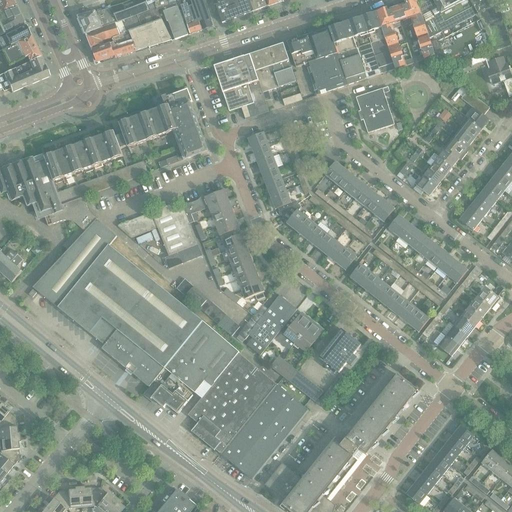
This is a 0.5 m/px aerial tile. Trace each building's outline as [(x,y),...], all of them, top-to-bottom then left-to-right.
[(0,0),(0,12),(16,6),(13,0),(0,0)] [(137,0),(123,6),(79,18),(86,36),(115,24),(150,11),(156,8),(156,6),(156,5),(154,0),(137,0)] [(157,5),(156,5),(156,6),(156,8),(157,11),(158,11),(163,9),(164,12),(163,12),(167,22),(168,22),(175,40),(188,36),(178,7),(177,4),(172,6),(171,7),(169,3),(171,2),(170,0),(162,0),(156,2),(157,5)] [(179,0),(180,1),(186,0),(192,19),(193,18),(195,24),(198,33),(202,31),(213,27),(203,0),(179,0)] [(186,0),(180,1),(182,6),(181,6),(191,35),(198,33),(195,24),(193,18),(192,19),(186,0)] [(215,0),(218,5),(215,6),(222,24),(253,13),(248,0),(215,0)] [(248,0),(253,13),(267,7),(267,6),(264,0),(248,0)] [(404,8),(399,10),(405,26),(412,23),(422,56),(415,58),(417,63),(435,57),(429,39),(423,21),(416,0),(405,4),(406,5),(404,6),(404,8)] [(425,20),(423,21),(429,39),(477,14),(494,52),(511,46),(511,45),(510,41),(505,27),(503,22),(504,22),(504,21),(501,14),(500,14),(496,5),(496,4),(494,0),(432,0),(436,5),(429,9),(431,12),(432,14),(433,16),(425,20)] [(15,6),(16,6),(0,12),(0,14),(3,20),(0,21),(0,23),(1,25),(0,25),(0,36),(24,24),(15,6)] [(150,11),(115,24),(120,36),(124,34),(124,33),(129,31),(129,32),(133,42),(136,52),(149,48),(149,49),(172,41),(162,20),(158,11),(157,11),(156,8),(150,11)] [(387,10),(377,13),(395,70),(413,64),(412,59),(405,62),(394,30),(401,27),(396,11),(391,12),(388,11),(387,10)] [(398,10),(396,11),(401,27),(403,26),(405,26),(399,10),(398,10)] [(377,13),(348,23),(367,79),(395,70),(377,13)] [(348,23),(329,29),(348,86),(367,79),(348,23)] [(115,24),(86,36),(92,52),(114,44),(112,39),(120,36),(115,24)] [(0,51),(1,51),(30,36),(25,26),(2,37),(2,38),(0,39),(0,51)] [(114,44),(92,52),(96,63),(115,57),(115,59),(136,52),(133,42),(129,32),(129,31),(124,33),(124,34),(120,36),(112,39),(114,44)] [(27,57),(30,62),(40,57),(30,36),(1,51),(8,66),(27,57)] [(283,44),(270,49),(276,66),(272,67),(274,75),(278,88),(296,82),(292,69),(289,61),(283,44)] [(270,49),(250,55),(250,57),(258,82),(265,102),(271,100),(268,92),(278,88),(274,75),(272,67),(276,66),(270,49)] [(471,67),(489,60),(487,54),(469,61),(471,67)] [(244,58),(214,67),(223,94),(229,112),(242,108),(246,120),(269,112),(267,108),(266,106),(265,102),(258,82),(250,57),(250,55),(244,58)] [(41,59),(40,57),(30,62),(0,76),(0,90),(2,90),(3,92),(10,89),(11,93),(49,78),(41,59)] [(509,98),(511,97),(511,69),(509,70),(507,64),(505,65),(503,58),(489,63),(491,70),(487,71),(490,81),(490,83),(491,83),(492,85),(503,81),(509,98)] [(453,69),(456,76),(465,73),(462,65),(453,69)] [(368,134),(395,125),(383,89),(356,98),(361,112),(359,112),(358,112),(361,122),(362,122),(362,121),(363,121),(368,134)] [(119,124),(123,135),(127,147),(128,149),(173,133),(182,157),(177,159),(177,157),(159,163),(161,169),(208,152),(190,104),(192,103),(188,90),(166,98),(169,106),(119,124)] [(472,108),(465,117),(482,131),(490,121),(484,117),(490,109),(468,92),(462,100),(472,108)] [(452,100),(455,102),(460,96),(457,93),(452,100)] [(284,107),(303,101),(301,94),(282,100),(284,107)] [(271,100),(265,102),(266,106),(267,108),(273,106),(273,103),(271,100)] [(446,110),(442,114),(449,120),(452,115),(446,110)] [(446,122),(449,120),(442,114),(440,117),(446,122)] [(465,117),(458,127),(475,140),(482,131),(465,117)] [(437,126),(430,135),(434,138),(441,129),(437,126)] [(458,127),(450,136),(467,149),(475,140),(458,127)] [(279,131),(283,140),(288,138),(284,129),(279,131)] [(114,133),(45,158),(54,183),(123,157),(120,150),(127,147),(123,135),(116,138),(114,133)] [(248,140),(253,152),(269,145),(265,134),(248,140)] [(430,144),(434,138),(430,135),(426,141),(430,144)] [(443,145),(446,148),(460,159),(467,149),(450,136),(443,145)] [(283,140),(287,151),(292,149),(288,138),(283,140)] [(253,152),(257,163),(274,156),(269,145),(253,152)] [(420,148),(415,154),(419,157),(424,151),(420,148)] [(446,148),(439,158),(452,168),(460,159),(446,148)] [(287,151),(292,163),(297,161),(292,149),(287,151)] [(415,163),(419,157),(415,154),(410,159),(415,163)] [(322,174),(331,163),(320,155),(311,166),(322,174)] [(257,163),(262,175),(278,168),(274,156),(257,163)] [(439,158),(431,167),(445,178),(452,168),(439,158)] [(292,163),(297,174),(301,172),(297,161),(292,163)] [(143,162),(135,165),(139,177),(148,174),(143,162)] [(325,176),(335,184),(346,171),(336,163),(325,176)] [(511,167),(506,163),(499,172),(511,182),(511,167)] [(405,178),(413,168),(407,164),(399,173),(405,178)] [(135,165),(127,168),(131,180),(139,177),(135,165)] [(431,167),(424,177),(437,187),(445,178),(431,167)] [(127,168),(119,171),(123,183),(131,180),(127,168)] [(262,175),(267,186),(283,180),(278,168),(262,175)] [(119,171),(111,174),(115,186),(123,183),(119,171)] [(335,184),(345,192),(356,179),(346,171),(335,184)] [(297,174),(301,186),(306,184),(301,172),(297,174)] [(511,182),(499,172),(491,182),(504,193),(511,183),(511,182)] [(103,177),(102,177),(106,190),(115,186),(111,174),(103,177)] [(98,178),(93,180),(97,193),(106,190),(102,177),(98,178)] [(430,197),(437,187),(424,177),(417,186),(430,197)] [(345,192),(355,200),(366,186),(356,179),(345,192)] [(93,180),(85,183),(90,196),(97,193),(93,180)] [(267,186),(271,198),(288,191),(283,180),(267,186)] [(491,182),(483,192),(497,203),(504,193),(491,182)] [(85,183),(58,193),(62,206),(71,203),(72,207),(85,203),(83,198),(90,196),(85,183)] [(310,194),(306,184),(301,186),(305,196),(310,194)] [(355,200),(365,208),(375,194),(366,186),(355,200)] [(196,214),(209,208),(229,201),(225,190),(183,207),(183,209),(174,212),(171,206),(152,213),(158,228),(169,257),(178,253),(192,248),(198,246),(190,225),(194,223),(191,215),(196,214)] [(315,194),(323,200),(326,196),(318,190),(315,194)] [(276,210),(279,209),(283,217),(299,204),(296,201),(292,202),(288,191),(271,198),(276,210)] [(483,192),(475,201),(489,212),(497,203),(483,192)] [(365,208),(374,215),(385,202),(375,194),(365,208)] [(323,200),(333,208),(336,204),(326,196),(323,200)] [(309,201),(317,207),(320,203),(312,197),(309,201)] [(209,208),(213,218),(232,210),(229,201),(209,208)] [(475,201),(468,211),(481,222),(489,212),(475,201)] [(395,210),(385,202),(374,215),(384,223),(395,210)] [(317,207),(327,215),(330,211),(320,203),(317,207)] [(287,224),(297,232),(308,218),(299,211),(302,208),(299,204),(283,217),(289,222),(287,224)] [(333,208),(342,216),(346,212),(336,204),(333,208)] [(213,218),(216,227),(236,220),(232,210),(213,218)] [(327,215),(337,222),(340,219),(330,211),(327,215)] [(477,227),(481,222),(468,211),(460,221),(474,232),(474,231),(477,233),(480,229),(477,227)] [(342,216),(352,223),(355,219),(346,212),(342,216)] [(511,214),(508,212),(501,222),(505,225),(511,215),(511,214)] [(131,239),(158,228),(152,213),(118,226),(118,227),(131,239)] [(389,230),(399,238),(410,225),(400,216),(389,230)] [(297,232),(307,240),(318,226),(308,218),(297,232)] [(337,222),(346,230),(350,227),(340,219),(337,222)] [(352,223),(362,231),(365,227),(355,219),(352,223)] [(150,388),(154,383),(155,382),(165,369),(181,349),(203,322),(110,246),(117,237),(96,220),(85,233),(68,251),(34,288),(90,335),(93,331),(108,343),(103,349),(150,388)] [(240,229),(236,220),(216,227),(220,237),(240,229)] [(501,222),(494,230),(498,233),(505,225),(501,222)] [(399,238),(409,246),(420,232),(410,225),(399,238)] [(307,240),(317,248),(328,234),(318,226),(307,240)] [(346,230),(356,238),(359,234),(350,227),(346,230)] [(373,234),(365,227),(362,231),(370,237),(373,234)] [(505,240),(511,230),(508,227),(500,237),(505,240)] [(80,228),(63,246),(68,251),(85,233),(80,228)] [(156,230),(152,232),(156,243),(161,241),(156,230)] [(494,230),(487,239),(491,242),(498,233),(494,230)] [(18,242),(24,236),(19,232),(13,238),(18,242)] [(409,246),(418,254),(429,240),(420,232),(409,246)] [(151,233),(137,239),(139,245),(153,239),(151,233)] [(317,248),(326,256),(338,242),(328,234),(317,248)] [(367,240),(359,234),(356,238),(364,244),(367,240)] [(223,243),(227,252),(246,245),(242,235),(223,243)] [(506,241),(505,240),(500,237),(492,247),(498,251),(506,241)] [(418,254),(428,261),(439,248),(429,240),(418,254)] [(326,256),(336,264),(347,250),(338,242),(326,256)] [(378,248),(386,254),(389,250),(381,244),(378,248)] [(227,252),(230,262),(249,254),(246,245),(227,252)] [(36,246),(31,251),(37,256),(41,251),(36,246)] [(202,257),(198,246),(192,248),(197,259),(202,257)] [(183,265),(197,259),(192,248),(178,253),(183,265)] [(428,261),(438,269),(449,256),(439,248),(428,261)] [(0,271),(1,273),(6,268),(4,267),(10,261),(11,262),(14,258),(15,258),(15,257),(10,252),(5,257),(0,253),(2,251),(0,249),(0,271)] [(357,258),(347,250),(336,264),(346,272),(357,258)] [(372,254),(381,261),(384,257),(377,251),(375,250),(372,254)] [(386,254),(396,262),(399,258),(389,250),(386,254)] [(169,270),(183,265),(178,253),(169,257),(165,259),(169,270)] [(230,262),(234,271),(253,264),(249,254),(230,262)] [(17,255),(15,257),(15,258),(14,258),(11,262),(10,261),(4,267),(6,268),(1,273),(13,283),(17,278),(16,278),(21,272),(17,268),(23,261),(17,255)] [(438,269),(447,277),(458,263),(449,256),(438,269)] [(381,261),(390,269),(394,265),(384,257),(381,261)] [(396,262),(406,270),(409,266),(399,258),(396,262)] [(468,271),(458,263),(447,277),(457,285),(468,271)] [(234,271),(238,281),(257,273),(253,264),(234,271)] [(350,279),(360,287),(371,273),(361,265),(350,279)] [(390,269),(400,277),(403,273),(394,265),(390,269)] [(406,270),(415,277),(418,273),(409,266),(406,270)] [(238,281),(241,290),(261,283),(257,273),(238,281)] [(360,287),(370,294),(381,281),(371,273),(360,287)] [(400,277),(410,284),(413,280),(403,273),(400,277)] [(415,277),(425,285),(428,281),(418,273),(415,277)] [(470,276),(461,286),(467,290),(475,280),(470,276)] [(177,289),(186,297),(194,288),(185,280),(177,289)] [(410,284),(420,292),(423,288),(413,280),(410,284)] [(370,294),(380,302),(391,289),(381,281),(370,294)] [(425,285),(435,293),(438,289),(428,281),(425,285)] [(265,292),(261,283),(241,290),(245,300),(255,296),(257,301),(265,298),(263,293),(265,292)] [(380,302),(389,310),(400,296),(404,293),(394,285),(391,289),(380,302)] [(467,290),(461,286),(454,295),(458,299),(466,289),(467,290)] [(186,297),(200,309),(208,299),(194,288),(186,297)] [(420,292),(429,300),(433,296),(423,288),(420,292)] [(485,288),(477,298),(491,309),(499,299),(485,288)] [(223,293),(230,298),(233,294),(226,289),(223,293)] [(447,296),(438,289),(435,293),(444,300),(447,296)] [(29,295),(33,298),(37,293),(33,290),(29,295)] [(239,299),(233,294),(230,298),(236,303),(239,299)] [(454,295),(446,305),(450,308),(458,299),(454,295)] [(261,356),(298,310),(280,296),(269,310),(263,305),(239,335),(245,340),(249,336),(253,339),(247,346),(261,356)] [(389,310),(399,318),(410,304),(414,299),(411,296),(406,301),(400,296),(389,310)] [(442,303),(433,296),(429,300),(438,307),(442,303)] [(477,298),(470,308),(483,319),(491,309),(477,298)] [(213,303),(208,299),(200,309),(204,313),(213,303)] [(217,307),(213,303),(204,313),(209,317),(217,307)] [(399,318),(409,326),(420,312),(410,304),(399,318)] [(446,305),(438,314),(443,318),(450,308),(446,305)] [(222,311),(217,307),(209,317),(213,321),(222,311)] [(470,308),(462,317),(475,328),(483,319),(470,308)] [(213,321),(218,325),(226,315),(222,311),(213,321)] [(430,320),(420,312),(409,326),(419,333),(430,320)] [(285,336),(295,344),(314,322),(303,313),(285,336)] [(430,325),(434,328),(443,318),(438,314),(430,325)] [(218,325),(223,329),(231,319),(226,315),(218,325)] [(462,317),(454,327),(468,338),(475,328),(462,317)] [(223,329),(227,333),(236,323),(231,319),(223,329)] [(181,349),(165,369),(172,375),(173,375),(179,380),(184,385),(195,394),(205,382),(212,388),(215,384),(239,354),(240,353),(203,322),(181,349)] [(324,330),(314,322),(295,344),(306,353),(324,330)] [(240,327),(236,323),(227,333),(232,337),(240,327)] [(435,329),(434,328),(430,325),(422,335),(427,339),(435,329)] [(454,327),(446,337),(460,347),(468,338),(454,327)] [(323,355),(320,358),(339,373),(347,363),(351,367),(357,359),(353,356),(361,346),(342,331),(323,355)] [(452,358),(460,347),(446,337),(438,347),(452,358)] [(189,429),(221,455),(228,446),(277,385),(239,354),(215,384),(212,388),(188,416),(194,421),(189,429)] [(279,357),(275,362),(282,368),(286,363),(279,357)] [(271,367),(278,373),(282,368),(275,362),(271,367)] [(278,373),(290,382),(298,372),(286,363),(282,368),(278,373)] [(290,382),(296,387),(304,377),(298,372),(290,382)] [(367,457),(380,441),(418,393),(399,377),(341,448),(335,442),(304,481),(283,464),(265,486),(286,503),(283,507),(289,511),(333,511),(335,507),(330,502),(361,463),(358,461),(364,454),(367,457)] [(323,392),(304,377),(296,387),(315,403),(318,400),(323,392)] [(150,388),(144,396),(156,405),(157,404),(164,409),(167,406),(178,415),(187,404),(182,400),(184,397),(177,392),(174,396),(162,387),(162,388),(155,382),(154,383),(150,388)] [(164,385),(162,387),(174,396),(168,391),(170,389),(164,385)] [(309,411),(277,385),(228,446),(221,455),(252,480),(309,411)] [(318,400),(315,403),(322,408),(324,405),(320,402),(318,400)] [(0,426),(16,418),(0,405),(0,426)] [(0,438),(0,440),(18,439),(16,418),(0,426),(0,438)] [(461,427),(453,437),(466,447),(474,437),(461,427)] [(453,437),(445,447),(458,457),(466,447),(453,437)] [(1,451),(1,453),(20,459),(18,439),(0,440),(1,451)] [(483,458),(489,449),(486,446),(479,454),(483,458)] [(445,447),(437,456),(451,467),(458,457),(445,447)] [(482,465),(492,473),(503,460),(493,452),(482,465)] [(0,469),(7,475),(20,459),(1,453),(0,455),(0,454),(0,469)] [(437,456),(430,466),(443,476),(451,467),(437,456)] [(476,457),(469,466),(473,469),(480,460),(476,457)] [(492,473),(502,480),(511,467),(503,460),(492,473)] [(430,466),(422,476),(435,486),(443,476),(430,466)] [(467,477),(473,469),(469,466),(463,474),(467,477)] [(511,467),(502,480),(511,488),(511,487),(511,467)] [(422,476),(414,485),(427,496),(435,486),(422,476)] [(461,477),(454,486),(458,489),(465,480),(461,477)] [(471,483),(479,489),(482,485),(474,479),(471,483)] [(419,506),(427,496),(414,485),(406,495),(419,506)] [(490,492),(482,485),(479,489),(487,495),(490,492)] [(452,496),(458,489),(454,486),(448,493),(452,496)] [(465,490),(473,496),(476,492),(468,486),(465,490)] [(92,507),(94,507),(100,488),(80,490),(81,508),(92,507)] [(106,511),(116,501),(100,488),(94,507),(92,511),(106,511)] [(70,509),(81,508),(80,490),(59,492),(69,509),(70,509)] [(65,511),(67,510),(69,509),(59,492),(46,508),(51,511),(65,511)] [(190,511),(195,507),(176,492),(159,511),(190,511)] [(484,499),(476,492),(473,496),(482,502),(484,499)] [(490,498),(498,504),(501,501),(493,494),(490,498)] [(445,497),(439,505),(443,508),(449,500),(445,497)] [(443,511),(460,511),(464,508),(454,500),(443,511)] [(121,511),(124,508),(116,501),(106,511),(121,511)] [(484,505),(493,511),(496,508),(488,501),(484,505)] [(509,507),(501,501),(498,504),(506,511),(509,507)]
